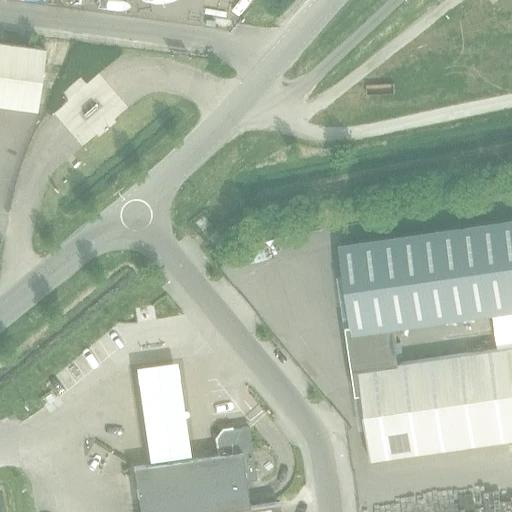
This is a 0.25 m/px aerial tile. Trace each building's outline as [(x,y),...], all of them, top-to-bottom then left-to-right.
[(0,41),(0,104),(35,109),(44,48),(0,41)] [(49,41),(46,64),(65,67),(67,43),(49,41)] [(511,219),(340,245),(352,325),(346,325),(353,370),(358,369),(400,363),(395,327),(511,309),(511,219)] [(232,313),(247,332),(257,324),(242,305),(232,313)] [(358,369),(353,370),(356,395),(362,394),(371,459),(511,439),(511,347),(508,348),(400,363),(358,369)] [(146,453),(147,464),(190,459),(189,448),(186,428),(183,405),(180,379),(177,362),(135,368),(137,386),(140,411),(143,432),(146,453)] [(147,464),(133,467),(137,498),(140,511),(139,511),(280,511),(280,507),(279,502),(250,507),(248,495),(246,480),(256,479),(252,453),(248,426),(232,428),(232,426),(221,428),(214,437),(217,455),(190,459),(147,464)] [(482,511),(498,511),(495,492),(479,495),(482,511)] [(460,511),(458,502),(442,506),(442,511),(460,511)]
